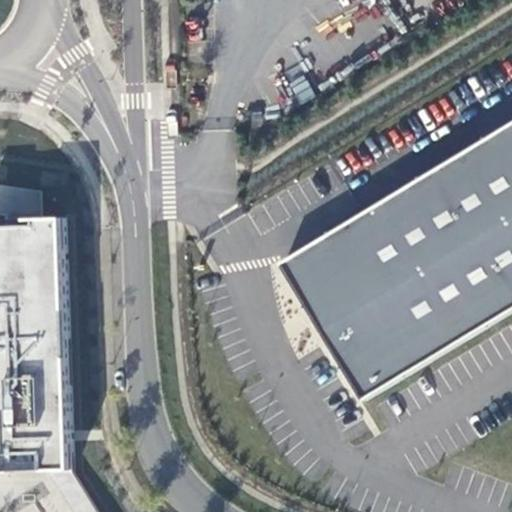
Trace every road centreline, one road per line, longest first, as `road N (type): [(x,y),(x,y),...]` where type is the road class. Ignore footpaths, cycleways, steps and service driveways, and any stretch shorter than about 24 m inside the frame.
road 1 (tertiary): [(126,175),(134,207),(139,398),(170,474),(209,511)]
road 2 (tertiary): [(126,175),(135,137),(134,0)]
road 3 (tertiary): [(111,138),(100,100),(46,1)]
road 4 (tertiary): [(0,75),(50,89),(111,138)]
